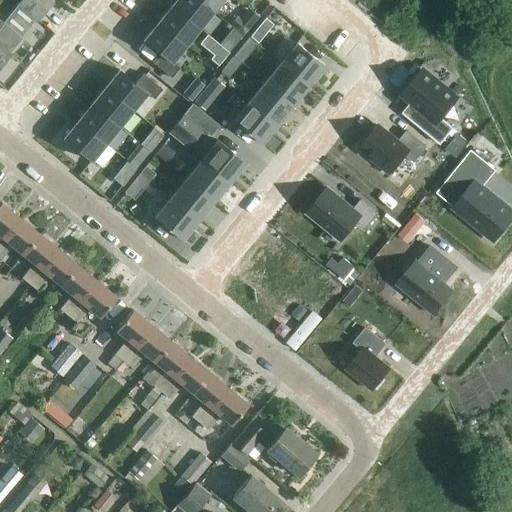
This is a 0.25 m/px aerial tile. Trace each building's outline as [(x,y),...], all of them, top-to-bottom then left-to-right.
[(19,0),(15,4),(36,22),(53,2),(50,0),(19,0)] [(199,0),(174,0),(171,5),(199,28),(213,11),(199,0)] [(199,0),(213,11),(221,0),(199,0)] [(171,5),(157,22),(185,44),(199,28),(171,5)] [(243,14),(239,18),(236,16),(229,25),(232,27),(242,36),(253,22),(243,14)] [(257,43),(272,25),(264,19),(249,37),(257,43)] [(157,22),(142,40),(159,53),(151,62),(170,78),(178,68),(171,62),(185,44),(157,22)] [(2,48),(0,46),(0,63),(9,53),(10,55),(22,40),(15,33),(2,48)] [(228,53),(235,44),(225,35),(218,44),(228,53)] [(287,37),(272,56),(280,62),(279,63),(307,86),(323,66),(295,43),(294,44),(287,37)] [(248,54),(256,44),(248,38),(240,48),(248,54)] [(217,66),(228,53),(218,44),(210,53),(213,56),(210,59),(217,66)] [(234,71),(240,63),(233,57),(226,65),(234,71)] [(279,63),(264,82),(292,105),(307,86),(279,63)] [(118,70),(104,87),(133,109),(146,93),(153,99),(161,89),(142,74),(134,83),(118,70)] [(440,144),(453,128),(440,117),(456,98),(422,71),(403,94),(414,104),(405,115),(440,144)] [(188,86),(197,93),(203,86),(194,79),(188,86)] [(264,82),(248,101),(276,124),(292,105),(264,82)] [(104,87),(91,103),(119,126),(133,109),(104,87)] [(204,110),(212,100),(201,90),(193,101),(204,110)] [(248,101),(232,121),(260,143),(276,124),(248,101)] [(91,103),(77,120),(105,143),(119,126),(91,103)] [(182,115),(168,132),(181,143),(195,125),(182,115)] [(77,120),(62,138),(90,161),(105,143),(77,120)] [(426,147),(406,131),(397,141),(377,125),(360,146),(373,156),(370,159),(389,174),(405,155),(414,162),(426,147)] [(148,151),(162,134),(154,128),(140,144),(148,151)] [(216,140),(200,160),(228,182),(244,163),(216,140)] [(165,162),(173,153),(163,145),(156,154),(165,162)] [(471,150),(445,182),(462,196),(452,208),(493,241),(511,218),(511,210),(483,186),(496,170),(471,150)] [(200,160),(185,178),(213,201),(228,182),(200,160)] [(121,186),(135,168),(126,161),(112,179),(121,186)] [(154,174),(145,166),(140,172),(149,180),(154,174)] [(185,178),(169,197),(197,220),(213,201),(185,178)] [(323,193),(302,218),(336,245),(356,222),(365,229),(373,220),(356,205),(348,215),(323,193)] [(169,197),(153,217),(181,240),(197,220),(169,197)] [(0,242),(19,219),(0,202),(0,242)] [(39,234),(19,219),(0,242),(0,259),(8,250),(3,246),(6,242),(22,255),(39,234)] [(39,234),(22,255),(37,268),(34,272),(30,268),(21,278),(29,285),(58,250),(39,234)] [(453,290),(441,280),(454,265),(431,246),(418,262),(416,259),(396,283),(434,314),(453,290)] [(58,250),(29,285),(38,292),(46,281),(42,278),(45,274),(60,286),(77,266),(58,250)] [(288,267),(272,254),(255,275),(289,303),(298,292),(317,307),(336,285),(298,255),(288,267)] [(343,280),(353,267),(343,258),(332,271),(343,280)] [(77,266),(60,286),(76,299),(73,303),(68,299),(59,309),(68,317),(96,282),(77,266)] [(96,282),(68,317),(76,323),(85,313),(80,309),(83,305),(99,318),(116,297),(96,282)] [(122,361),(151,326),(131,310),(115,331),(131,344),(127,348),(123,344),(114,354),(122,361)] [(361,348),(345,368),(371,388),(390,366),(374,353),(385,341),(365,325),(353,341),(361,348)] [(170,342),(151,326),(122,361),(127,364),(131,368),(140,357),(135,354),(138,350),(153,362),(170,342)] [(0,352),(11,338),(0,329),(0,352)] [(170,342),(153,362),(169,375),(166,379),(161,375),(152,385),(161,392),(189,357),(170,342)] [(49,367),(61,377),(80,353),(69,344),(49,367)] [(122,361),(114,354),(107,363),(115,370),(116,369),(122,361)] [(62,380),(73,390),(94,364),(83,355),(62,380)] [(189,357),(161,392),(169,399),(178,389),(173,385),(176,381),(192,394),(209,373),(189,357)] [(122,361),(116,369),(120,372),(127,364),(122,361)] [(209,373),(192,394),(207,406),(204,410),(199,406),(191,417),(200,424),(228,389),(209,373)] [(107,405),(117,395),(105,384),(96,394),(107,405)] [(247,405),(228,389),(200,424),(208,430),(216,420),(211,416),(215,412),(230,425),(247,405)] [(53,419),(60,410),(48,400),(40,408),(53,419)] [(160,422),(147,410),(132,428),(135,431),(132,434),(143,443),(160,422)] [(32,417),(20,431),(32,442),(44,428),(32,417)] [(231,443),(246,456),(265,433),(250,420),(231,443)] [(315,455),(284,429),(266,450),(297,476),(315,455)] [(218,456),(238,471),(248,459),(229,442),(218,456)] [(123,478),(139,492),(163,465),(146,450),(127,471),(128,472),(123,478)] [(180,476),(191,485),(210,462),(199,453),(180,476)] [(69,463),(70,468),(78,470),(80,460),(72,459),(69,463)] [(82,474),(98,487),(107,477),(90,464),(82,474)] [(11,466),(0,478),(0,500),(21,475),(11,466)] [(3,511),(4,511),(21,511),(45,483),(34,474),(3,511)] [(249,511),(266,511),(278,499),(250,476),(232,497),(249,511)] [(175,505),(176,506),(182,511),(194,511),(210,494),(195,482),(175,505)] [(105,490),(92,505),(100,511),(113,496),(105,490)]
